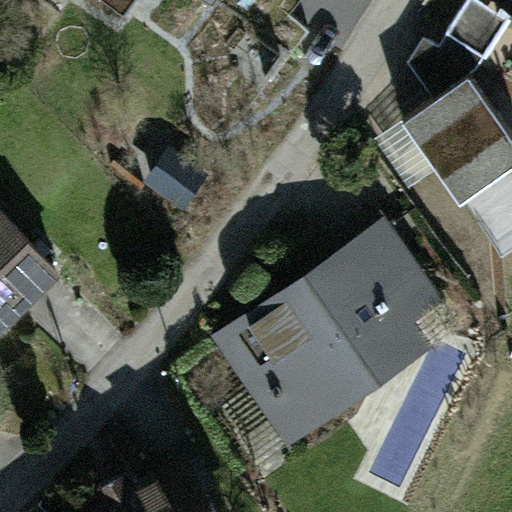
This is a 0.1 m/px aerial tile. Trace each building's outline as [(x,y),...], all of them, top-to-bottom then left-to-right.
[(511,0),(471,0),(447,36),(483,60),(511,15),(511,0)] [(417,131),(491,243),(511,229),(511,123),(487,85),(417,131)] [(0,221),(0,327),(53,275),(0,221)] [(227,341),(299,438),(452,326),(380,228),(227,341)] [(215,511),(188,463),(98,511),(215,511)]
